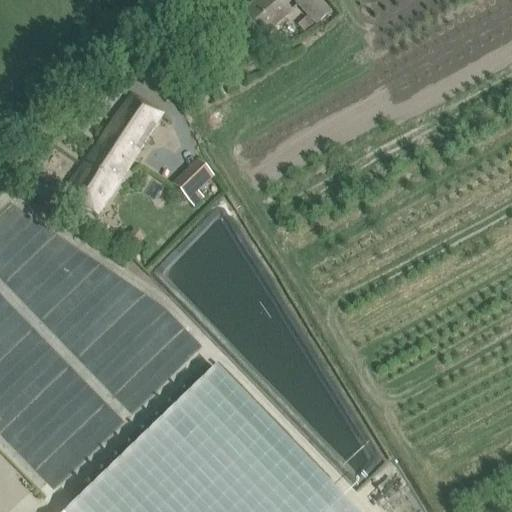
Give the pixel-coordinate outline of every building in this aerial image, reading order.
[(236,22),(249,37),(257,45),(290,15),(277,0),(260,0),(257,3),(259,6),(249,15),(247,12),(236,22)] [(296,26),(304,34),(315,24),(316,25),(329,14),(316,0),(300,0),(297,4),(308,16),(296,26)] [(64,193),(96,216),(162,117),(133,97),(64,193)] [(200,159),(173,184),(192,204),(219,179),(200,159)] [(30,189),(49,203),(58,191),(39,177),(30,189)] [(351,511),(215,370),(67,511),(351,511)]
